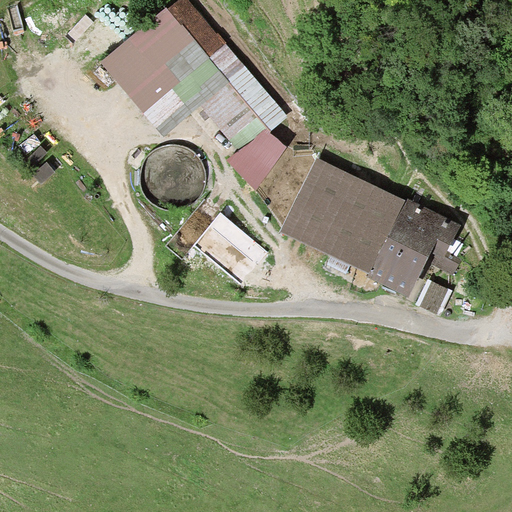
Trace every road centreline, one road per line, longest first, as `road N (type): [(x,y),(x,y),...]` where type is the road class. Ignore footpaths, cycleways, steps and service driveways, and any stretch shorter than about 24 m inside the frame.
road 1 (track): [(496,331),(437,334),(78,280),(0,235)]
road 2 (track): [(496,331),(486,262),(458,214),(391,135),(337,0)]
